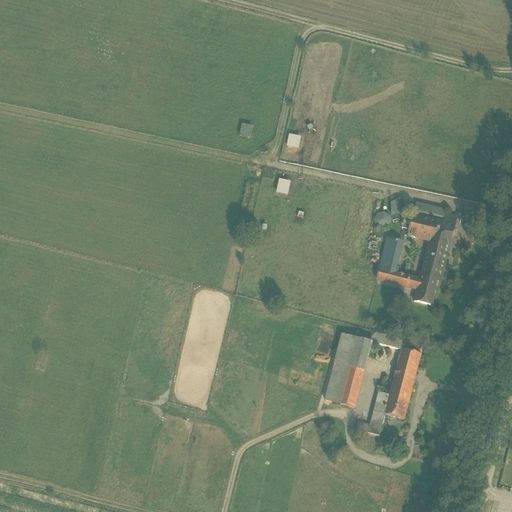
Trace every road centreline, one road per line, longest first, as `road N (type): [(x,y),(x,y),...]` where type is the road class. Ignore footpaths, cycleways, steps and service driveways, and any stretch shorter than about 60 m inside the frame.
road 1 (track): [(511,215),(0,108)]
road 2 (track): [(511,69),(308,22)]
road 3 (track): [(322,411),(240,453),(224,511)]
road 4 (track): [(308,22),(273,165)]
road 5 (track): [(142,511),(0,476)]
road 6 (unclassified): [(478,511),(511,383)]
